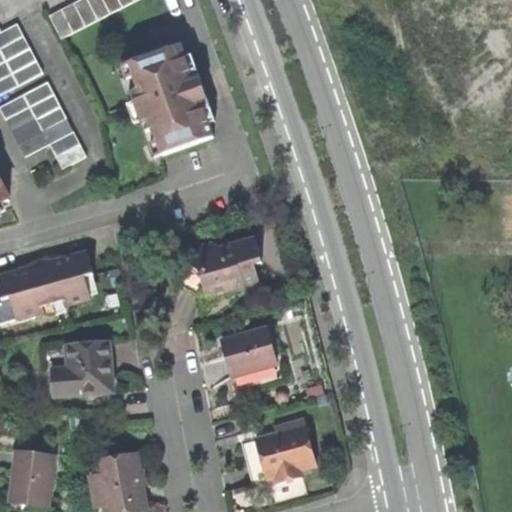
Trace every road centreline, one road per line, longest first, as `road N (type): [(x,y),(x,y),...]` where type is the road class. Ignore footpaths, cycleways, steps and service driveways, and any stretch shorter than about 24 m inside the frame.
road 1 (residential): [(430,511),(407,380),(287,0)]
road 2 (residential): [(248,0),(316,197),(366,391),(384,501)]
road 3 (residential): [(170,344),(201,511)]
